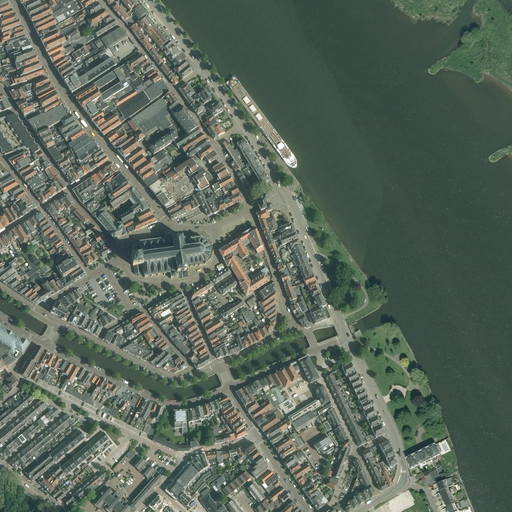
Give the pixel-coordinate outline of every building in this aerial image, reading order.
[(36,0),(23,6),(26,12),(44,3),(44,2),(45,2),(44,0),(36,0)] [(48,0),(44,0),(45,2),(44,2),(44,3),(26,12),(29,18),(48,9),(51,8),(48,2),(49,2),(48,0)] [(53,0),(52,0),(49,2),(48,2),(51,8),(48,9),(29,18),(32,24),(51,14),(61,8),(74,1),(73,0),(64,0),(57,4),(55,4),(53,0)] [(75,0),(74,1),(61,8),(64,14),(67,18),(86,7),(84,3),(88,0),(75,0)] [(138,5),(133,0),(132,0),(129,3),(127,1),(124,4),(125,6),(124,6),(126,9),(127,8),(130,12),(138,5)] [(8,4),(0,7),(0,13),(12,10),(8,4)] [(130,12),(126,15),(129,18),(131,16),(130,15),(131,14),(131,15),(134,13),(134,14),(133,15),(135,17),(136,16),(139,19),(139,20),(140,20),(146,15),(138,5),(130,12)] [(93,10),(91,7),(86,10),(90,16),(91,17),(91,16),(96,14),(93,10)] [(64,14),(61,8),(51,14),(32,24),(35,29),(53,20),(55,19),(62,15),(66,19),(67,18),(64,14)] [(0,28),(19,21),(16,16),(12,10),(0,13),(0,28)] [(92,18),(87,21),(90,27),(91,28),(94,32),(100,28),(107,24),(113,20),(109,15),(105,10),(100,13),(92,18)] [(126,15),(122,11),(118,15),(124,22),(128,19),(129,19),(129,18),(126,15)] [(86,18),(85,16),(83,12),(74,17),(79,24),(87,20),(87,21),(92,18),(91,16),(91,17),(90,16),(88,17),(88,16),(86,18)] [(53,20),(35,29),(37,34),(42,32),(45,30),(56,25),(58,24),(62,21),(66,19),(62,15),(55,19),(53,20)] [(138,22),(135,24),(134,25),(139,30),(139,31),(140,31),(136,26),(138,24),(141,27),(141,28),(140,27),(139,28),(141,30),(151,21),(149,19),(150,18),(150,16),(149,15),(147,15),(147,16),(146,15),(140,20),(138,22)] [(70,27),(41,41),(43,46),(62,37),(65,35),(75,29),(76,28),(75,27),(79,24),(74,17),(71,18),(75,24),(73,26),(70,27)] [(75,24),(71,18),(55,27),(38,36),(41,41),(70,27),(73,26),(75,24)] [(132,22),(129,19),(128,19),(124,22),(130,29),(134,25),(135,24),(134,25),(132,22)] [(79,24),(75,27),(76,28),(80,26),(81,27),(85,24),(88,29),(91,28),(90,27),(87,21),(87,20),(79,24)] [(113,20),(107,24),(110,29),(114,27),(118,25),(113,20)] [(0,33),(21,26),(19,21),(0,28),(0,33)] [(143,35),(140,31),(139,31),(143,36),(146,34),(147,35),(156,27),(156,26),(156,25),(156,24),(155,23),(154,23),(153,24),(151,21),(141,30),(142,31),(143,30),(146,33),(143,35)] [(107,24),(100,28),(104,33),(107,32),(107,31),(110,29),(107,24)] [(134,25),(130,29),(134,34),(139,30),(134,25)] [(0,33),(0,44),(10,41),(8,36),(23,31),(21,26),(0,33)] [(128,37),(119,27),(98,39),(102,46),(106,44),(109,48),(124,40),(128,37)] [(146,34),(143,36),(144,37),(144,38),(145,39),(149,36),(152,39),(160,32),(160,31),(159,29),(158,29),(156,27),(147,35),(146,34)] [(100,28),(94,32),(94,33),(97,37),(101,35),(104,33),(100,28)] [(75,30),(75,29),(65,35),(68,40),(78,34),(80,33),(77,29),(75,30)] [(139,30),(134,34),(140,41),(144,38),(144,37),(143,36),(139,31),(139,30)] [(25,35),(23,31),(8,36),(10,41),(25,35)] [(90,32),(81,38),(86,44),(94,39),(90,32)] [(154,42),(151,46),(152,48),(156,45),(156,44),(165,37),(160,32),(152,39),(154,42)] [(65,42),(46,52),(49,58),(71,46),(74,51),(79,48),(86,44),(81,38),(80,38),(78,34),(68,40),(65,42)] [(0,49),(2,49),(1,45),(7,43),(8,47),(28,40),(25,35),(10,41),(0,44),(0,49)] [(65,42),(62,37),(43,46),(46,52),(65,42)] [(170,44),(165,37),(156,44),(156,45),(156,44),(162,51),(161,51),(162,51),(170,44)] [(145,39),(144,38),(140,41),(144,47),(148,43),(145,39)] [(98,39),(94,42),(98,49),(102,46),(98,39)] [(2,49),(3,51),(1,51),(1,52),(2,55),(3,55),(7,54),(30,45),(28,40),(8,47),(2,49)] [(151,46),(148,43),(144,47),(148,52),(153,49),(152,48),(151,46)] [(170,44),(162,51),(166,57),(176,48),(174,46),(174,45),(173,43),(172,43),(171,43),(170,44)] [(98,49),(96,50),(109,70),(117,66),(113,62),(112,59),(114,58),(109,48),(106,44),(102,46),(98,49)] [(7,54),(3,55),(3,57),(7,56),(8,55),(9,55),(10,59),(33,51),(30,45),(7,54)] [(71,46),(49,58),(52,64),(63,58),(62,56),(65,54),(66,56),(70,54),(70,53),(74,51),(71,46)] [(86,47),(75,53),(78,59),(82,57),(82,58),(88,54),(89,54),(88,51),(86,47)] [(176,49),(176,48),(166,57),(168,59),(171,62),(181,54),(179,52),(179,51),(178,50),(177,49),(176,49)] [(153,49),(148,52),(154,59),(158,56),(157,55),(157,54),(153,49)] [(89,54),(88,54),(102,75),(109,70),(96,50),(94,51),(89,54)] [(33,51),(10,59),(1,62),(3,67),(14,64),(35,57),(33,51)] [(88,54),(82,58),(85,62),(83,63),(87,68),(94,80),(102,75),(88,54)] [(134,63),(132,65),(135,69),(139,67),(138,66),(146,60),(141,54),(134,59),(132,60),(134,63)] [(171,62),(166,66),(171,72),(174,69),(175,68),(184,61),(185,60),(183,58),(184,57),(182,54),(182,55),(181,55),(181,54),(171,62)] [(158,56),(154,59),(159,66),(162,63),(163,62),(161,60),(158,56)] [(1,68),(0,68),(0,74),(3,74),(9,73),(17,71),(24,68),(38,63),(35,57),(14,64),(3,67),(1,68)] [(70,61),(68,57),(54,65),(56,69),(70,61)] [(76,62),(73,63),(58,73),(61,77),(83,63),(85,62),(82,58),(82,57),(78,59),(75,61),(76,62)] [(71,60),(70,61),(56,69),(58,73),(73,63),(71,60)] [(149,64),(146,60),(138,66),(140,70),(142,72),(145,71),(143,68),(149,64)] [(166,66),(165,65),(164,65),(167,69),(170,72),(170,73),(171,72),(175,77),(178,74),(188,66),(184,61),(175,68),(174,69),(171,72),(166,66)] [(17,71),(9,73),(11,80),(13,79),(20,77),(24,76),(24,75),(30,73),(36,71),(41,69),(38,63),(24,68),(17,71)] [(87,68),(83,63),(61,77),(64,82),(72,77),(79,73),(87,68)] [(132,71),(128,63),(123,66),(128,75),(133,72),(132,71)] [(153,69),(149,64),(143,68),(145,71),(146,73),(148,72),(153,69)] [(164,64),(160,68),(167,76),(170,73),(170,72),(167,69),(164,65),(165,65),(165,64),(164,64)] [(128,75),(123,66),(118,70),(124,79),(121,81),(122,83),(125,81),(130,78),(128,75)] [(188,66),(178,74),(182,80),(192,71),(188,66)] [(94,80),(87,68),(79,73),(87,85),(90,83),(94,80)] [(124,79),(118,70),(113,73),(117,78),(119,83),(120,84),(122,83),(121,81),(124,79)] [(146,75),(148,79),(144,81),(142,78),(140,79),(144,84),(149,80),(157,75),(153,70),(149,73),(146,75)] [(36,71),(30,73),(33,79),(39,77),(36,71)] [(3,74),(0,74),(0,82),(7,81),(9,80),(11,80),(9,73),(3,74)] [(30,73),(24,75),(26,82),(27,82),(27,81),(33,79),(30,73)] [(79,73),(72,77),(79,89),(87,85),(79,73)] [(117,78),(113,73),(94,85),(79,94),(74,97),(82,109),(92,103),(94,102),(98,99),(102,96),(101,94),(107,90),(104,87),(117,78)] [(100,112),(98,113),(89,119),(104,136),(115,129),(121,124),(169,90),(161,80),(157,75),(149,80),(144,84),(140,79),(130,85),(133,90),(127,95),(117,101),(115,103),(118,108),(117,108),(123,117),(118,120),(115,115),(105,122),(102,118),(104,116),(101,112),(109,107),(108,107),(100,112)] [(130,78),(125,81),(128,86),(137,79),(135,75),(133,77),(130,78)] [(79,89),(72,77),(64,82),(72,94),(79,89)] [(179,83),(175,77),(170,80),(174,85),(175,85),(179,83)] [(119,83),(117,78),(104,87),(107,90),(108,92),(119,86),(119,83)] [(47,79),(33,84),(29,85),(32,91),(33,91),(50,83),(47,79)] [(125,81),(122,83),(120,84),(123,90),(126,88),(128,87),(128,86),(125,81)] [(53,89),(50,83),(33,91),(34,93),(36,96),(53,89)] [(108,92),(102,96),(98,99),(101,104),(103,103),(105,102),(114,96),(123,90),(120,84),(119,83),(119,86),(108,92)] [(191,89),(187,84),(179,90),(182,95),(185,93),(191,89)] [(130,85),(128,87),(126,88),(123,90),(127,95),(133,90),(130,85)] [(20,89),(16,90),(20,101),(25,99),(24,97),(20,89)] [(53,89),(36,96),(36,97),(39,102),(56,94),(53,89)] [(194,94),(191,89),(185,93),(182,95),(186,100),(189,98),(190,97),(194,94)] [(20,101),(16,90),(11,92),(10,94),(15,103),(20,101)] [(127,95),(123,90),(114,96),(117,101),(127,95)] [(204,90),(200,93),(197,95),(190,99),(191,99),(193,102),(197,107),(198,107),(198,106),(199,106),(200,105),(201,106),(202,106),(207,103),(211,101),(209,97),(207,94),(204,90)] [(165,96),(167,99),(166,100),(164,101),(166,104),(168,103),(167,102),(169,101),(172,106),(178,102),(171,92),(165,96)] [(25,101),(16,105),(18,107),(23,115),(33,111),(60,99),(56,94),(39,102),(36,103),(32,104),(27,106),(25,101)] [(132,119),(127,123),(132,129),(135,134),(140,130),(141,132),(141,133),(144,138),(146,141),(147,141),(147,142),(149,145),(149,146),(150,147),(154,144),(148,135),(158,128),(159,129),(159,128),(161,132),(163,131),(173,124),(168,118),(173,114),(172,113),(169,108),(166,104),(164,101),(162,98),(132,120),(132,119)] [(60,99),(33,111),(37,118),(63,104),(60,99)] [(103,103),(101,104),(97,107),(100,112),(108,107),(105,102),(103,103)] [(172,106),(169,108),(172,113),(173,114),(182,107),(181,105),(178,102),(172,106)] [(209,105),(203,109),(203,110),(203,112),(201,113),(197,115),(199,119),(205,115),(203,113),(207,110),(210,115),(208,116),(209,117),(211,116),(216,112),(222,109),(221,108),(221,107),(221,106),(220,106),(220,105),(218,102),(214,104),(213,103),(209,105)] [(92,103),(82,109),(89,119),(98,113),(92,103)] [(63,104),(37,118),(28,122),(36,134),(47,129),(71,116),(63,104)] [(197,107),(193,110),(197,115),(201,113),(203,112),(203,110),(203,109),(203,108),(203,107),(202,107),(202,106),(201,106),(200,105),(199,106),(198,106),(198,107),(197,107)] [(150,147),(149,148),(152,152),(153,155),(174,141),(175,143),(182,139),(185,136),(197,128),(182,107),(173,114),(186,133),(180,137),(175,130),(173,131),(154,144),(150,147)] [(209,117),(206,119),(208,122),(209,124),(215,119),(214,118),(215,118),(214,116),(217,114),(221,112),(220,110),(222,109),(216,112),(211,116),(209,117)] [(33,111),(23,115),(28,122),(37,118),(33,111)] [(0,149),(4,156),(22,149),(24,152),(24,153),(29,151),(32,155),(40,151),(15,114),(0,119),(0,149)] [(74,121),(71,116),(47,129),(50,134),(74,121)] [(215,119),(209,124),(211,127),(212,126),(213,128),(218,125),(215,119)] [(74,121),(50,134),(53,138),(54,138),(54,139),(78,126),(74,121)] [(132,129),(127,123),(106,138),(110,144),(128,132),(132,129)] [(218,125),(213,128),(219,136),(221,135),(222,135),(224,133),(218,125)] [(78,126),(54,139),(55,140),(54,141),(56,145),(81,130),(78,126)] [(212,126),(211,127),(207,130),(214,140),(219,136),(213,128),(212,126)] [(197,128),(185,136),(189,142),(201,134),(197,128)] [(50,134),(47,129),(36,134),(40,140),(47,150),(56,145),(54,141),(55,140),(54,139),(54,138),(53,138),(50,134)] [(135,134),(132,129),(128,132),(110,144),(114,148),(135,134)] [(81,130),(56,145),(47,150),(47,151),(55,146),(57,151),(85,134),(81,130)] [(140,130),(135,134),(114,148),(118,153),(137,140),(135,137),(141,133),(141,132),(140,130)] [(144,138),(141,133),(135,137),(137,140),(118,153),(123,159),(140,147),(137,142),(138,142),(144,138)] [(85,134),(57,151),(60,156),(64,153),(62,149),(67,146),(69,150),(89,139),(85,134)] [(201,134),(189,142),(181,148),(184,153),(205,140),(201,134)] [(182,139),(175,143),(174,143),(178,149),(181,148),(189,142),(185,136),(182,139)] [(89,139),(69,150),(64,153),(60,156),(62,159),(63,160),(74,153),(92,143),(89,139)] [(244,140),(243,141),(242,139),(241,139),(237,141),(237,142),(238,144),(237,145),(239,148),(247,144),(244,140)] [(209,145),(205,140),(184,153),(185,154),(188,159),(209,145)] [(226,140),(221,143),(225,148),(230,145),(226,140)] [(92,143),(74,153),(78,159),(96,147),(92,143)] [(231,147),(230,145),(225,148),(225,149),(233,161),(238,157),(242,154),(243,155),(250,150),(249,149),(249,148),(247,144),(239,148),(234,151),(231,147)] [(55,146),(47,151),(56,163),(62,159),(60,156),(57,151),(55,146)] [(96,147),(78,159),(75,160),(78,164),(81,162),(90,156),(99,150),(96,147)] [(214,152),(210,147),(197,155),(201,160),(204,158),(205,158),(213,152),(214,152)] [(141,148),(124,160),(129,165),(142,156),(145,154),(141,148)] [(90,156),(81,162),(84,165),(87,164),(92,160),(102,153),(99,150),(90,156)] [(250,150),(243,155),(247,161),(254,157),(250,150)] [(29,151),(24,153),(9,160),(8,160),(13,166),(30,158),(29,157),(32,155),(29,151)] [(40,151),(32,155),(29,157),(30,158),(13,166),(17,172),(24,168),(34,162),(44,157),(40,151)] [(218,158),(214,152),(213,152),(205,158),(208,162),(210,161),(211,163),(218,158)] [(63,160),(57,165),(60,169),(63,174),(70,169),(72,168),(72,169),(76,167),(75,166),(78,164),(75,160),(78,159),(74,153),(63,160)] [(105,156),(102,153),(92,160),(94,163),(105,156)] [(105,156),(94,163),(97,167),(97,168),(105,162),(108,160),(105,156)] [(142,156),(129,165),(134,171),(151,160),(150,159),(146,162),(143,157),(142,157),(142,156)] [(48,162),(44,157),(34,162),(34,163),(36,165),(37,168),(38,167),(48,162)] [(196,158),(194,157),(176,169),(187,181),(198,193),(215,183),(208,173),(205,175),(201,169),(201,170),(200,168),(198,165),(196,167),(194,164),(196,158)] [(242,164),(238,157),(233,161),(234,162),(236,166),(237,167),(242,164)] [(242,164),(237,167),(239,169),(239,168),(240,168),(240,169),(246,166),(247,168),(257,162),(254,157),(247,161),(242,164)] [(166,158),(155,165),(138,177),(142,181),(161,169),(162,169),(168,165),(170,164),(169,163),(168,161),(166,158)] [(92,160),(87,164),(88,165),(92,171),(97,167),(94,163),(92,160)] [(151,160),(134,171),(138,177),(155,165),(151,160)] [(0,180),(10,175),(9,175),(0,164),(0,162),(0,180)] [(34,163),(34,162),(24,168),(17,172),(21,177),(34,170),(37,168),(36,165),(31,168),(29,166),(34,163)] [(51,167),(48,162),(38,167),(41,172),(43,170),(44,171),(51,167)] [(81,162),(78,164),(75,166),(76,167),(77,169),(78,169),(76,166),(78,164),(81,167),(78,168),(83,176),(88,173),(84,168),(85,167),(84,165),(81,162)] [(257,162),(247,168),(242,171),(246,177),(250,175),(248,172),(252,170),(253,173),(261,168),(257,162)] [(87,164),(84,165),(85,167),(84,168),(88,173),(92,171),(88,165),(87,164)] [(112,164),(106,168),(105,168),(107,172),(114,167),(112,164)] [(220,164),(212,169),(215,173),(217,172),(219,175),(217,176),(219,181),(229,176),(221,164),(220,164)] [(169,165),(168,165),(162,169),(166,174),(172,170),(171,168),(169,166),(169,165)] [(297,165),(290,170),(307,191),(314,186),(297,165)] [(51,167),(44,171),(47,176),(54,172),(51,167)] [(77,169),(76,167),(72,169),(79,179),(83,176),(78,168),(78,169),(77,169)] [(105,168),(104,169),(107,175),(103,177),(106,181),(118,171),(114,167),(107,172),(105,168)] [(72,168),(70,169),(71,170),(69,172),(70,174),(75,182),(79,179),(72,169),(72,168)] [(250,175),(246,177),(250,184),(265,174),(264,173),(261,168),(253,173),(256,176),(252,178),(250,175)] [(166,174),(162,169),(161,169),(142,181),(147,187),(157,180),(166,174)] [(176,169),(157,181),(148,188),(158,199),(157,199),(162,206),(163,206),(165,209),(166,209),(166,210),(176,204),(180,201),(181,202),(198,193),(187,181),(176,169)] [(37,176),(34,170),(21,177),(25,182),(37,176)] [(70,174),(69,172),(68,171),(63,174),(70,184),(71,184),(75,182),(70,174)] [(101,184),(97,188),(93,191),(92,190),(89,192),(90,194),(90,195),(93,194),(97,192),(99,191),(105,188),(105,187),(106,186),(106,185),(121,174),(118,171),(106,181),(101,184)] [(37,176),(25,182),(33,192),(45,185),(43,182),(48,179),(43,172),(37,176)] [(57,176),(54,172),(47,176),(50,180),(57,176)] [(103,177),(100,172),(95,175),(101,184),(106,181),(103,177)] [(241,172),(240,172),(237,174),(240,180),(245,178),(241,172)] [(128,182),(121,174),(106,185),(106,186),(105,187),(105,188),(99,191),(97,192),(93,194),(95,197),(99,202),(104,198),(105,198),(109,195),(128,182)] [(269,181),(265,174),(250,184),(253,188),(252,189),(251,190),(253,193),(259,189),(256,185),(259,182),(261,186),(269,181)] [(0,188),(14,181),(10,175),(0,180),(0,188)] [(101,184),(95,175),(90,179),(97,188),(101,184)] [(58,176),(54,179),(56,182),(62,190),(66,188),(63,184),(61,182),(58,176)] [(234,184),(230,177),(213,186),(216,190),(217,193),(234,184)] [(245,178),(240,180),(241,182),(242,182),(243,184),(242,185),(244,187),(249,184),(245,178)] [(54,179),(49,182),(51,185),(57,193),(62,190),(56,182),(54,179)] [(90,179),(72,191),(79,201),(82,205),(89,200),(94,198),(95,197),(93,194),(90,195),(90,194),(89,192),(92,190),(93,191),(97,188),(90,179)] [(0,196),(19,186),(14,181),(0,188),(0,196)] [(45,185),(33,192),(36,195),(46,189),(51,185),(49,182),(45,185)] [(105,198),(104,198),(108,203),(109,203),(118,197),(131,187),(128,182),(109,195),(105,198)] [(234,184),(217,193),(215,194),(216,196),(215,196),(216,198),(218,197),(220,196),(224,194),(230,191),(236,188),(234,184)] [(51,185),(46,189),(47,191),(52,197),(57,193),(51,185)] [(0,206),(0,207),(4,205),(3,203),(7,201),(8,200),(23,191),(19,186),(0,196),(0,206)] [(129,200),(134,207),(129,211),(119,217),(121,220),(118,222),(107,210),(94,217),(94,218),(95,218),(97,220),(96,220),(97,221),(99,223),(100,224),(102,226),(102,227),(105,229),(104,229),(105,230),(107,232),(108,233),(110,235),(114,240),(122,237),(126,235),(120,225),(131,220),(136,217),(139,215),(148,209),(144,204),(140,198),(131,187),(118,197),(109,203),(111,206),(112,207),(113,210),(129,200)] [(239,194),(236,188),(230,191),(233,197),(235,196),(239,194)] [(46,189),(36,195),(42,204),(47,200),(43,194),(47,191),(46,189)] [(8,200),(7,201),(8,203),(11,201),(12,202),(14,201),(15,203),(18,201),(21,200),(27,196),(23,191),(8,200)] [(52,197),(47,191),(43,194),(47,200),(52,197)] [(230,191),(224,194),(225,195),(222,197),(223,199),(221,200),(222,202),(230,198),(233,205),(234,205),(231,198),(233,197),(230,191)] [(202,192),(194,196),(199,206),(201,205),(203,203),(201,198),(204,197),(202,192)] [(73,204),(67,194),(61,198),(68,208),(65,211),(65,212),(66,214),(68,212),(71,210),(69,208),(73,204)] [(235,196),(233,197),(231,198),(234,205),(239,203),(243,200),(239,194),(235,196)] [(254,195),(248,197),(253,207),(257,205),(258,205),(257,202),(258,202),(254,195)] [(257,202),(258,205),(257,205),(258,207),(259,209),(260,212),(261,212),(262,213),(266,211),(267,212),(268,212),(269,212),(270,211),(271,211),(272,210),(272,209),(272,208),(272,207),(271,206),(270,205),(269,205),(268,205),(267,204),(266,202),(267,201),(268,200),(268,199),(268,198),(267,197),(267,196),(266,196),(265,195),(264,195),(263,196),(262,196),(262,197),(261,197),(261,198),(261,199),(261,200),(258,202),(257,202)] [(27,196),(21,200),(23,203),(26,207),(29,205),(32,202),(27,196)] [(99,202),(95,197),(94,198),(89,200),(82,205),(87,210),(97,203),(99,202)] [(206,201),(204,197),(201,198),(203,203),(201,205),(204,209),(203,210),(205,212),(205,213),(207,216),(209,217),(213,215),(208,205),(210,205),(207,200),(206,201)] [(219,200),(218,197),(216,198),(218,202),(217,202),(222,211),(226,209),(222,202),(221,200),(219,200)] [(68,208),(61,198),(57,201),(61,207),(64,212),(65,212),(65,211),(68,208)] [(97,203),(87,210),(90,214),(101,207),(105,204),(105,205),(108,203),(104,198),(99,202),(97,203)] [(192,201),(190,198),(185,201),(187,204),(191,211),(195,209),(192,201)] [(211,198),(207,200),(210,205),(208,205),(213,215),(217,213),(214,204),(211,198)] [(226,209),(233,205),(230,198),(222,202),(226,209)] [(21,200),(18,201),(23,209),(25,208),(29,213),(36,208),(32,202),(29,205),(26,207),(23,203),(21,200)] [(15,203),(14,203),(23,216),(29,213),(25,208),(23,209),(18,201),(15,203)] [(61,207),(57,201),(51,205),(55,209),(56,208),(57,210),(57,211),(58,212),(60,215),(63,213),(64,214),(65,215),(66,214),(65,212),(64,212),(61,207)] [(217,202),(214,204),(217,213),(222,211),(217,202)] [(14,203),(10,206),(19,219),(23,216),(14,203)] [(101,207),(90,214),(94,217),(107,210),(108,209),(112,207),(111,206),(108,208),(106,205),(109,203),(108,203),(105,205),(105,204),(101,207)] [(79,210),(73,204),(69,208),(71,210),(73,213),(79,210)] [(181,208),(178,204),(167,211),(169,215),(181,208)] [(191,211),(187,204),(182,207),(182,208),(185,214),(191,211)] [(4,205),(0,207),(2,210),(3,212),(3,213),(10,224),(14,222),(6,208),(4,205)] [(51,205),(47,208),(46,210),(51,216),(52,216),(58,212),(57,211),(57,210),(56,208),(55,209),(51,205)] [(7,207),(6,208),(14,222),(19,219),(10,206),(7,207)] [(182,208),(181,208),(169,215),(173,220),(185,214),(182,208)] [(148,209),(139,215),(136,217),(140,223),(143,221),(153,216),(148,209)] [(261,212),(260,212),(256,214),(259,222),(264,220),(265,220),(270,218),(267,212),(266,211),(262,213),(261,212)] [(0,214),(1,216),(0,216),(0,220),(4,228),(10,224),(3,213),(3,212),(1,213),(2,213),(0,214)] [(44,217),(40,212),(33,217),(36,222),(44,217)] [(61,216),(54,220),(57,224),(67,217),(67,216),(66,214),(65,215),(62,217),(61,216)] [(153,216),(143,221),(146,227),(157,222),(153,216)] [(33,217),(28,220),(36,231),(40,228),(36,222),(33,217)] [(40,228),(36,231),(38,234),(50,226),(48,223),(45,219),(44,217),(36,222),(40,228)] [(69,220),(67,217),(57,224),(60,227),(67,223),(66,222),(69,220)] [(93,225),(86,217),(81,221),(83,223),(83,224),(85,223),(89,227),(93,225)] [(265,220),(264,220),(267,227),(275,224),(273,218),(269,220),(266,221),(265,220)] [(36,231),(28,220),(24,223),(34,238),(38,236),(37,235),(38,234),(36,231)] [(67,223),(60,227),(63,231),(70,227),(73,225),(69,220),(66,222),(67,223)] [(134,225),(131,220),(120,225),(126,235),(128,234),(126,229),(132,226),(134,225)] [(267,227),(264,220),(259,222),(262,230),(268,228),(267,227)] [(134,225),(132,226),(134,231),(146,227),(143,221),(140,223),(134,225)] [(34,238),(24,223),(19,226),(33,246),(36,243),(34,238)] [(275,224),(267,227),(268,228),(270,233),(269,233),(269,235),(270,236),(276,234),(279,233),(278,231),(279,230),(278,229),(275,224)] [(276,234),(270,236),(271,240),(272,242),(278,240),(295,233),(292,225),(291,225),(291,224),(290,224),(278,229),(279,230),(278,231),(279,233),(280,236),(278,236),(278,235),(277,236),(276,234)] [(19,226),(14,230),(28,249),(33,246),(19,226)] [(50,226),(38,234),(37,235),(38,236),(40,240),(42,239),(45,237),(53,231),(50,226)] [(97,230),(94,226),(85,232),(87,236),(90,234),(92,233),(97,230)] [(73,231),(70,227),(63,231),(66,236),(73,231)] [(224,248),(219,251),(224,261),(227,267),(229,266),(239,282),(237,283),(246,296),(270,281),(268,277),(266,273),(269,272),(266,268),(250,277),(253,281),(250,282),(234,256),(238,254),(241,260),(249,256),(244,247),(250,243),(255,251),(256,251),(258,254),(264,250),(258,233),(256,231),(256,230),(254,228),(250,231),(250,230),(242,235),(237,238),(238,240),(233,243),(224,248)] [(73,231),(66,236),(70,240),(78,235),(79,234),(75,229),(73,231)] [(28,249),(14,230),(10,233),(23,252),(25,251),(28,249)] [(101,234),(97,230),(92,233),(94,238),(95,238),(98,236),(101,234)] [(53,231),(45,237),(48,242),(57,236),(53,231)] [(171,232),(171,233),(165,233),(164,233),(164,234),(165,239),(160,240),(159,239),(159,240),(153,241),(153,240),(152,240),(152,241),(147,241),(146,240),(146,242),(140,242),(140,241),(139,241),(139,242),(139,243),(134,244),(131,248),(132,255),(141,254),(142,265),(134,266),(135,274),(138,277),(143,276),(143,277),(144,277),(144,278),(145,278),(145,277),(150,276),(151,277),(152,277),(151,276),(157,275),(157,276),(158,276),(158,275),(164,274),(164,275),(165,275),(164,274),(170,273),(171,278),(170,279),(171,279),(171,278),(178,278),(179,278),(178,277),(177,272),(186,271),(187,272),(187,271),(186,270),(186,268),(186,267),(190,267),(190,268),(191,267),(194,266),(194,267),(195,267),(195,266),(198,266),(199,266),(204,265),(206,265),(206,264),(209,261),(210,261),(210,260),(211,260),(210,259),(212,254),(213,254),(213,253),(212,252),(211,247),(212,246),(211,246),(210,246),(207,241),(208,240),(207,240),(206,240),(201,238),(201,237),(200,237),(199,238),(195,238),(194,238),(194,239),(191,239),(191,238),(190,238),(190,239),(186,240),(186,239),(186,240),(184,240),(184,238),(182,239),(182,238),(182,237),(181,236),(181,237),(172,238),(171,233),(172,232),(171,232)] [(10,233),(5,236),(11,245),(18,255),(23,252),(10,233)] [(298,239),(295,233),(278,240),(279,242),(280,243),(280,242),(282,245),(280,245),(280,246),(287,244),(298,239)] [(98,236),(95,238),(96,241),(94,242),(91,243),(92,246),(94,245),(102,241),(105,239),(101,234),(98,236)] [(78,235),(70,240),(72,244),(77,241),(76,241),(80,238),(79,239),(77,237),(79,236),(78,235)] [(11,245),(5,236),(0,239),(6,247),(6,248),(9,247),(11,251),(9,252),(11,254),(13,253),(13,254),(14,254),(16,256),(18,255),(11,245)] [(48,242),(47,243),(46,244),(44,245),(45,247),(50,244),(51,247),(53,245),(60,240),(57,236),(48,242)] [(77,241),(72,244),(76,249),(86,243),(88,241),(87,239),(84,240),(85,241),(83,242),(81,239),(80,238),(76,241),(77,241)] [(300,245),(298,239),(287,244),(288,247),(287,248),(288,250),(291,249),(300,245)] [(53,245),(55,248),(49,251),(50,253),(53,251),(63,245),(60,240),(53,245)] [(89,248),(86,243),(76,249),(79,254),(89,248)] [(63,245),(53,251),(55,253),(57,251),(58,252),(56,253),(57,254),(58,253),(66,248),(63,245)] [(300,245),(291,249),(293,255),(303,251),(300,245)] [(111,246),(103,250),(106,255),(113,251),(113,250),(113,249),(111,246)] [(90,247),(89,248),(79,254),(83,260),(90,256),(94,254),(93,252),(94,251),(92,247),(91,248),(90,247)] [(66,248),(58,253),(60,256),(61,256),(63,258),(65,256),(67,260),(72,256),(71,256),(66,248)] [(37,269),(26,251),(22,254),(33,270),(26,274),(26,275),(25,275),(24,276),(25,276),(27,275),(29,278),(29,277),(34,275),(39,271),(38,268),(37,269)] [(305,257),(303,251),(293,255),(296,261),(305,257)] [(141,254),(132,255),(131,256),(131,259),(132,263),(132,266),(134,266),(142,265),(141,254)] [(305,257),(296,261),(298,267),(308,263),(305,257)] [(73,258),(61,265),(56,268),(62,278),(63,278),(80,267),(79,267),(73,258)] [(7,269),(5,270),(0,274),(0,280),(6,286),(19,276),(21,279),(24,276),(25,275),(17,265),(15,261),(9,264),(11,266),(7,269)] [(291,270),(289,271),(290,273),(299,269),(301,273),(310,269),(308,263),(298,267),(295,268),(292,270),(291,270)] [(80,267),(63,278),(64,279),(65,278),(68,279),(72,276),(72,277),(74,276),(74,277),(83,272),(80,267)] [(231,274),(230,273),(228,269),(222,272),(226,277),(231,274)] [(310,269),(301,273),(304,279),(313,275),(310,269)] [(65,278),(64,279),(66,282),(71,279),(74,283),(86,276),(83,272),(74,277),(74,276),(72,277),(72,276),(68,279),(65,278)] [(222,272),(217,276),(220,281),(226,277),(222,272)] [(55,273),(53,274),(55,277),(54,277),(57,282),(55,284),(60,291),(64,288),(59,280),(56,276),(55,273)] [(289,281),(287,276),(286,276),(286,275),(280,277),(283,283),(288,281),(289,281)] [(303,283),(291,288),(292,290),(292,291),(293,292),(297,290),(297,289),(307,285),(315,282),(313,275),(304,279),(303,279),(305,284),(304,284),(303,283)] [(21,279),(19,276),(6,286),(12,289),(21,283),(20,283),(18,281),(21,279)] [(220,281),(217,276),(212,279),(215,284),(220,281)] [(237,285),(234,281),(233,280),(231,277),(228,279),(230,282),(229,282),(233,288),(237,285)] [(62,278),(61,278),(59,280),(64,288),(73,284),(74,283),(71,279),(66,282),(64,279),(63,278),(62,278)] [(21,283),(12,289),(16,292),(25,286),(27,285),(27,284),(28,283),(27,281),(22,285),(21,283)] [(51,282),(48,284),(55,294),(60,291),(55,284),(53,281),(51,282)] [(55,294),(48,284),(46,282),(45,283),(41,286),(46,291),(51,297),(55,294)] [(233,288),(229,282),(224,286),(228,292),(233,288)] [(263,300),(276,292),(275,283),(273,282),(270,284),(270,286),(266,288),(265,288),(264,289),(264,290),(258,293),(263,300)] [(308,289),(307,289),(304,290),(306,293),(307,293),(318,288),(315,282),(307,285),(308,289)] [(27,288),(25,286),(16,292),(21,295),(32,287),(31,285),(27,288)] [(31,285),(32,287),(21,295),(26,299),(39,288),(37,286),(34,288),(31,285)] [(201,286),(195,290),(199,296),(205,292),(201,286)] [(228,292),(224,286),(218,290),(222,296),(228,292)] [(40,290),(39,288),(26,299),(30,302),(40,293),(40,292),(41,291),(40,290)] [(318,288),(307,293),(308,295),(310,294),(312,298),(313,297),(321,294),(318,288)] [(79,293),(77,290),(72,293),(77,302),(78,304),(80,302),(78,299),(81,298),(82,300),(83,298),(82,297),(81,297),(79,293)] [(199,296),(195,290),(194,291),(190,297),(190,299),(199,296)] [(41,291),(40,292),(42,294),(38,297),(42,302),(51,297),(46,291),(44,293),(43,291),(42,292),(41,291)] [(42,294),(40,292),(40,293),(30,302),(35,305),(37,305),(42,302),(38,297),(42,294)] [(263,300),(259,303),(258,304),(261,308),(275,298),(276,298),(276,292),(263,300)] [(72,293),(67,296),(72,305),(74,308),(76,307),(74,303),(77,302),(78,304),(77,302),(72,293)] [(168,306),(183,297),(181,293),(161,303),(164,308),(168,306)] [(72,305),(67,296),(61,299),(63,303),(67,309),(70,311),(71,308),(68,307),(72,305)] [(199,296),(190,299),(191,300),(193,305),(200,302),(198,299),(200,298),(199,296)] [(257,301),(254,296),(246,302),(251,309),(255,306),(254,304),(257,301)] [(298,298),(300,303),(298,304),(300,308),(303,313),(307,311),(303,302),(301,296),(300,297),(298,298)] [(183,297),(168,306),(170,309),(184,301),(183,297)] [(275,298),(261,308),(259,309),(262,313),(275,304),(275,298)] [(53,309),(52,309),(50,313),(54,315),(55,315),(61,318),(61,319),(62,319),(65,321),(66,321),(69,314),(61,309),(62,308),(59,307),(60,306),(62,307),(64,310),(66,311),(67,309),(70,311),(67,309),(63,303),(61,299),(56,302),(53,309)] [(315,305),(308,308),(311,312),(310,312),(310,313),(322,308),(325,306),(322,299),(315,302),(314,302),(315,305)] [(202,300),(200,302),(193,305),(195,310),(205,305),(202,300)] [(241,300),(236,303),(239,309),(244,305),(241,300)] [(162,319),(157,322),(158,323),(171,315),(174,313),(186,305),(184,301),(170,309),(164,312),(162,313),(160,315),(162,319)] [(236,303),(230,307),(234,312),(239,309),(236,303)] [(71,318),(68,322),(74,325),(76,326),(83,313),(86,308),(78,304),(75,309),(74,312),(73,314),(71,318)] [(275,304),(262,313),(261,314),(264,318),(265,317),(266,316),(276,310),(275,304)] [(298,304),(291,306),(290,308),(293,312),(300,308),(298,304)] [(186,305),(174,313),(176,317),(188,309),(186,305)] [(205,305),(195,310),(196,313),(197,315),(208,309),(207,306),(205,305)] [(157,312),(154,307),(151,309),(148,310),(151,315),(157,312)] [(230,307),(225,310),(228,315),(234,312),(230,307)] [(300,308),(293,312),(295,317),(303,313),(300,308)] [(310,313),(310,312),(309,313),(308,315),(309,318),(311,323),(313,322),(314,325),(327,319),(322,308),(310,313)] [(188,309),(176,317),(174,318),(176,321),(189,313),(188,309)] [(208,309),(197,315),(199,319),(210,315),(209,313),(210,312),(208,309)] [(160,310),(157,312),(151,315),(153,318),(160,315),(162,313),(160,310)] [(228,315),(225,310),(220,313),(223,319),(228,315)] [(250,314),(249,312),(248,310),(242,314),(247,323),(253,319),(250,314)] [(266,316),(265,317),(267,319),(268,318),(269,320),(269,319),(276,315),(276,310),(266,316)] [(251,311),(249,312),(250,314),(253,319),(255,323),(258,322),(252,311),(251,311)] [(88,316),(83,313),(76,326),(84,330),(89,319),(90,318),(88,317),(88,316)] [(135,316),(135,317),(129,320),(132,325),(139,321),(139,322),(135,324),(136,325),(133,327),(134,328),(135,330),(136,329),(137,328),(143,325),(148,321),(149,321),(146,318),(141,321),(140,320),(145,317),(143,315),(142,313),(135,316)] [(189,313),(176,321),(176,322),(179,325),(191,317),(189,313)] [(117,320),(108,314),(105,316),(109,324),(117,320)] [(171,315),(158,323),(160,327),(170,321),(173,319),(171,315)] [(210,315),(199,319),(202,325),(210,320),(212,318),(210,315)] [(100,317),(100,318),(101,321),(102,322),(105,327),(109,324),(105,316),(102,317),(101,318),(100,317)] [(179,325),(175,328),(174,329),(175,330),(177,329),(180,332),(182,331),(185,329),(194,323),(191,317),(179,325)] [(211,323),(210,320),(202,325),(204,330),(218,321),(222,319),(221,317),(211,323)] [(298,321),(302,325),(307,322),(305,317),(298,321)] [(89,319),(84,330),(92,334),(96,325),(97,323),(96,323),(96,322),(94,320),(93,321),(89,319)] [(129,320),(125,322),(131,333),(132,332),(132,331),(131,329),(134,328),(133,327),(133,326),(132,325),(129,320)] [(137,328),(136,329),(137,330),(139,334),(152,325),(148,321),(143,325),(137,328)] [(172,324),(170,321),(160,327),(163,330),(172,324)] [(218,321),(204,330),(207,335),(222,326),(218,321)] [(125,322),(120,325),(122,327),(123,329),(125,333),(128,331),(129,334),(131,333),(125,322)] [(177,334),(179,337),(180,339),(181,340),(183,337),(197,329),(194,323),(185,329),(188,332),(186,333),(186,334),(185,335),(182,331),(180,332),(178,334),(177,334)] [(172,324),(163,330),(166,334),(174,329),(175,328),(172,324)] [(0,374),(6,371),(10,376),(12,374),(7,368),(17,360),(21,354),(22,354),(24,350),(24,351),(29,344),(22,339),(21,341),(13,335),(8,332),(0,327),(0,325),(0,374)] [(96,325),(92,334),(91,334),(97,337),(102,328),(96,325)] [(223,327),(222,326),(207,335),(209,341),(225,332),(226,331),(223,327)] [(257,327),(256,326),(251,329),(252,331),(253,333),(257,342),(263,339),(258,330),(257,328),(257,327)] [(166,334),(170,339),(172,337),(173,336),(175,335),(177,334),(175,331),(175,330),(174,329),(166,334)] [(181,340),(180,339),(178,341),(181,339),(182,341),(185,340),(184,338),(186,337),(188,340),(199,333),(197,329),(183,337),(181,340)] [(252,331),(250,332),(248,329),(245,331),(246,333),(253,344),(257,342),(253,333),(252,331)] [(113,334),(108,331),(106,332),(102,340),(105,341),(105,342),(107,343),(107,342),(111,344),(115,335),(113,334)] [(237,334),(235,331),(232,333),(233,335),(236,341),(240,351),(244,349),(240,340),(239,338),(237,334)] [(131,333),(129,334),(126,335),(126,333),(125,333),(125,336),(125,337),(128,341),(135,337),(132,332),(131,333)] [(148,332),(143,335),(146,339),(148,344),(151,342),(154,340),(153,340),(153,339),(151,337),(150,334),(148,332)] [(227,336),(225,332),(209,341),(211,345),(227,336)] [(115,335),(111,344),(115,347),(115,346),(118,348),(127,342),(126,340),(122,338),(123,336),(116,333),(115,335)] [(199,333),(188,340),(193,348),(202,342),(199,333)] [(246,336),(244,337),(249,346),(253,344),(246,333),(245,333),(246,336)] [(227,336),(211,345),(213,349),(227,341),(231,339),(230,337),(231,337),(230,334),(227,336)] [(161,337),(160,338),(155,342),(153,343),(156,346),(164,340),(161,337)] [(249,346),(244,337),(240,340),(244,349),(249,346)] [(164,340),(156,346),(161,352),(162,352),(164,350),(169,346),(164,340)] [(227,341),(213,349),(214,352),(220,349),(225,347),(229,345),(227,341)] [(189,351),(185,355),(188,359),(193,356),(204,347),(202,342),(193,348),(194,349),(189,351)] [(132,343),(121,350),(122,350),(122,351),(123,351),(128,353),(132,355),(138,346),(136,345),(132,343)] [(38,346),(33,354),(38,357),(35,363),(37,364),(44,350),(38,346)] [(138,346),(132,355),(136,357),(136,358),(136,357),(140,359),(140,360),(141,360),(152,352),(151,352),(138,346)] [(158,355),(156,356),(147,362),(160,368),(166,363),(170,358),(167,355),(173,351),(169,346),(164,350),(167,353),(165,355),(162,352),(161,352),(158,355)] [(185,347),(181,352),(184,355),(185,355),(189,351),(185,347)] [(207,352),(204,347),(193,356),(195,359),(207,352)] [(225,347),(220,349),(224,357),(229,356),(226,349),(225,347)] [(220,349),(214,352),(217,359),(224,357),(220,349)] [(37,364),(36,365),(42,369),(44,365),(51,354),(44,350),(37,364)] [(178,357),(173,351),(167,355),(170,358),(173,362),(178,357)] [(152,352),(141,360),(147,362),(156,356),(152,352)] [(209,356),(207,352),(195,359),(198,363),(201,361),(209,356)] [(38,357),(33,354),(30,360),(35,363),(38,357)] [(40,373),(39,375),(37,378),(43,381),(57,357),(51,354),(44,365),(42,369),(46,371),(46,372),(44,375),(40,373)] [(209,356),(201,361),(204,367),(209,363),(211,362),(209,356)] [(298,361),(291,365),(295,372),(296,374),(299,372),(302,370),(303,371),(302,372),(302,373),(303,372),(309,384),(315,381),(318,380),(319,379),(312,366),(308,357),(308,356),(307,357),(299,361),(298,361)] [(62,360),(57,357),(43,381),(55,387),(57,384),(51,381),(52,379),(58,369),(62,360)] [(170,358),(166,363),(167,364),(169,361),(171,364),(172,364),(174,367),(175,368),(177,366),(183,362),(178,357),(173,362),(170,358)] [(68,363),(62,360),(58,369),(64,372),(68,363)] [(201,361),(198,363),(194,365),(197,370),(202,368),(203,367),(204,367),(201,361)] [(183,362),(177,366),(181,370),(187,367),(183,362)] [(58,383),(56,388),(61,390),(74,366),(68,363),(64,372),(63,374),(66,376),(63,381),(65,382),(63,385),(58,383)] [(351,364),(341,368),(343,371),(343,372),(346,377),(355,373),(351,364)] [(285,388),(299,380),(296,374),(295,372),(291,365),(276,372),(270,375),(278,389),(284,386),(285,388)] [(74,366),(61,390),(67,393),(67,392),(64,390),(67,384),(70,386),(80,369),(74,366)] [(70,386),(67,392),(67,393),(70,395),(72,390),(72,389),(74,386),(76,382),(79,384),(79,383),(86,371),(80,369),(70,386)] [(79,383),(79,384),(79,383),(88,389),(91,385),(89,384),(89,383),(88,382),(89,382),(89,381),(93,375),(86,371),(79,383)] [(333,376),(331,373),(324,376),(327,382),(334,379),(336,378),(335,375),(333,376)] [(355,373),(346,377),(344,378),(347,384),(349,383),(350,382),(358,379),(355,373)] [(10,376),(8,378),(6,380),(10,384),(7,386),(6,384),(2,388),(5,391),(9,387),(12,390),(18,384),(18,381),(12,374),(10,376)] [(98,377),(93,375),(89,381),(89,382),(94,385),(98,377)] [(278,389),(270,375),(264,378),(264,379),(277,400),(279,404),(285,400),(280,391),(279,391),(277,389),(278,389)] [(103,380),(98,377),(94,385),(97,387),(103,380)] [(277,400),(264,379),(258,381),(262,389),(269,400),(271,404),(273,408),(279,404),(277,400)] [(335,382),(334,379),(327,382),(330,387),(336,384),(339,383),(337,381),(335,382)] [(350,382),(349,383),(351,386),(349,387),(349,388),(348,388),(349,390),(353,388),(361,384),(358,379),(350,382)] [(89,399),(86,403),(92,406),(96,401),(93,399),(97,393),(99,395),(101,392),(108,382),(103,380),(97,387),(92,395),(89,399)] [(258,381),(252,384),(257,392),(259,391),(262,389),(258,381)] [(101,392),(99,395),(104,397),(104,396),(108,390),(110,391),(113,385),(108,382),(101,392)] [(257,392),(252,384),(246,387),(249,391),(250,394),(252,397),(256,394),(257,396),(257,395),(260,394),(259,391),(257,392)] [(338,388),(336,384),(330,387),(332,393),(339,390),(341,388),(340,387),(338,388)] [(361,384),(353,388),(354,391),(350,393),(352,396),(352,395),(353,396),(364,390),(361,384)] [(104,396),(104,397),(104,396),(107,398),(109,394),(110,395),(109,397),(112,398),(113,397),(121,388),(113,385),(110,391),(108,390),(104,396)] [(322,386),(314,390),(319,400),(322,406),(330,401),(322,386)] [(113,397),(112,398),(112,399),(115,401),(112,405),(114,406),(126,391),(121,388),(113,397)] [(243,390),(242,389),(241,390),(239,391),(236,393),(240,400),(250,394),(249,391),(246,393),(245,390),(243,391),(243,390)] [(339,390),(332,393),(335,398),(342,395),(344,394),(343,392),(341,393),(339,390)] [(367,396),(364,390),(353,396),(354,399),(355,400),(356,400),(356,401),(358,400),(367,396)] [(75,391),(72,396),(80,400),(82,398),(83,396),(75,391)] [(126,391),(114,406),(113,406),(116,408),(117,406),(118,406),(119,405),(120,405),(121,403),(123,404),(130,393),(126,391)] [(22,394),(20,392),(19,393),(21,396),(23,398),(21,400),(26,406),(30,403),(25,397),(23,394),(22,394)] [(82,398),(80,400),(86,403),(89,399),(92,395),(89,393),(88,395),(85,393),(83,396),(82,398)] [(130,393),(123,404),(120,409),(122,411),(127,404),(129,405),(135,395),(130,393)] [(250,394),(240,400),(242,403),(252,398),(253,398),(254,398),(253,397),(257,396),(256,394),(252,397),(250,394)] [(30,403),(35,399),(27,395),(25,397),(30,403)] [(129,405),(126,409),(125,412),(127,413),(132,406),(134,408),(139,398),(135,395),(129,405)] [(343,398),(342,395),(335,398),(338,404),(344,400),(347,399),(346,397),(343,398)] [(21,400),(18,396),(16,398),(19,401),(17,403),(23,409),(26,406),(21,400)] [(226,396),(217,401),(219,407),(230,401),(226,396)] [(367,396),(358,400),(360,403),(359,404),(359,406),(358,406),(359,407),(360,406),(369,402),(367,396)] [(139,398),(134,408),(130,414),(132,416),(136,408),(138,409),(143,399),(139,398)] [(255,401),(254,398),(253,398),(252,398),(242,403),(244,407),(255,401)] [(138,409),(133,420),(130,426),(134,429),(135,428),(147,401),(143,399),(138,409)] [(283,410),(292,404),(288,399),(279,405),(282,410),(283,410)] [(10,400),(9,401),(13,406),(19,413),(23,409),(17,403),(15,401),(14,401),(13,402),(12,403),(10,400)] [(269,400),(259,407),(249,413),(252,418),(254,421),(262,416),(270,410),(273,408),(271,404),(269,400)] [(316,401),(311,404),(315,410),(321,406),(322,406),(319,400),(316,402),(316,401)] [(346,403),(344,400),(338,404),(340,409),(349,405),(348,402),(346,403)] [(9,401),(7,402),(11,407),(9,409),(15,416),(19,413),(13,406),(9,401)] [(40,401),(38,403),(43,410),(47,408),(48,409),(50,408),(51,407),(49,405),(40,401)] [(148,401),(147,401),(135,428),(134,429),(141,432),(141,431),(145,422),(150,412),(153,403),(148,401)] [(230,401),(219,407),(220,410),(221,412),(231,404),(230,401)] [(259,407),(255,401),(244,407),(247,411),(249,413),(259,407)] [(315,410),(312,412),(315,418),(328,410),(333,407),(330,401),(322,406),(321,406),(315,410)] [(372,408),(369,402),(360,406),(362,410),(360,411),(361,413),(363,412),(372,408)] [(8,407),(5,403),(4,406),(6,408),(5,409),(6,410),(7,409),(8,411),(6,412),(11,419),(15,416),(9,409),(8,407)] [(38,403),(34,407),(40,414),(41,415),(43,414),(41,412),(42,411),(43,410),(38,403)] [(158,406),(153,403),(150,412),(155,414),(158,406)] [(231,404),(221,412),(223,416),(234,409),(231,404)] [(292,404),(283,410),(286,415),(296,409),(292,404)] [(311,404),(306,406),(310,413),(311,413),(311,412),(312,412),(315,410),(311,404)] [(210,416),(207,405),(202,407),(205,420),(204,417),(207,416),(208,419),(212,418),(211,417),(211,415),(210,416)] [(350,406),(349,405),(340,409),(343,415),(350,411),(352,410),(351,408),(349,409),(348,407),(350,406)] [(103,409),(101,411),(107,414),(111,410),(106,406),(103,409)] [(155,414),(153,419),(159,421),(162,413),(164,408),(158,406),(155,414)] [(306,406),(301,409),(306,416),(306,415),(310,413),(306,406)] [(40,414),(34,407),(30,410),(36,416),(37,419),(39,418),(39,417),(38,415),(40,414)] [(51,407),(50,408),(51,410),(56,416),(61,412),(58,410),(54,408),(52,407),(51,407)] [(205,420),(202,407),(194,410),(197,424),(201,423),(201,422),(203,421),(203,420),(205,420)] [(50,408),(48,409),(49,410),(48,410),(50,412),(48,413),(46,411),(48,413),(52,419),(56,416),(51,410),(50,408)] [(333,408),(327,412),(322,416),(323,419),(326,417),(329,416),(335,412),(333,408)] [(376,416),(372,408),(363,412),(367,421),(376,416)] [(6,412),(3,409),(1,410),(4,414),(2,415),(7,422),(11,419),(6,412)] [(111,410),(107,414),(114,418),(117,413),(112,409),(111,410)] [(234,409),(223,416),(222,417),(220,418),(224,425),(222,426),(223,427),(224,427),(227,424),(229,426),(240,419),(234,409)] [(301,409),(297,412),(301,419),(301,418),(306,416),(301,409)] [(30,410),(26,413),(34,422),(35,421),(37,419),(35,417),(36,416),(30,410)] [(197,424),(194,410),(193,410),(187,411),(188,416),(188,417),(189,430),(190,430),(189,423),(192,423),(192,425),(197,424)] [(273,413),(275,416),(276,414),(278,418),(280,420),(283,418),(282,415),(280,412),(279,410),(273,413)] [(46,415),(44,416),(49,422),(52,419),(48,413),(46,411),(44,413),(46,415)] [(186,411),(174,411),(174,416),(174,428),(182,428),(182,434),(186,434),(186,424),(186,416),(186,411)] [(351,414),(350,411),(343,415),(345,420),(353,416),(355,416),(354,414),(353,413),(351,414)] [(297,412),(292,415),(296,422),(297,421),(300,419),(301,419),(297,412)] [(310,413),(306,415),(311,423),(316,420),(311,412),(311,413),(310,413)] [(322,416),(320,417),(323,424),(330,419),(337,416),(335,412),(329,416),(326,417),(323,419),(322,416)] [(26,413),(23,416),(30,425),(31,424),(32,423),(30,421),(31,420),(32,421),(31,421),(32,423),(34,422),(26,413)] [(67,415),(63,418),(71,427),(72,426),(73,425),(78,420),(74,417),(71,420),(67,415)] [(279,421),(275,415),(266,421),(259,427),(263,433),(267,430),(279,421)] [(292,415),(287,418),(292,425),(293,424),(296,422),(292,415)] [(306,416),(301,418),(306,426),(311,423),(306,415),(306,416)] [(30,425),(23,416),(19,419),(24,426),(26,428),(27,427),(30,425)] [(41,416),(39,417),(39,418),(45,425),(49,422),(44,416),(42,418),(41,416)] [(266,421),(262,416),(254,421),(259,427),(266,421)] [(330,419),(331,421),(329,422),(330,425),(332,423),(338,419),(337,416),(330,419)] [(354,419),(353,416),(345,420),(348,425),(355,422),(357,421),(356,418),(354,419)] [(381,425),(376,416),(367,421),(371,429),(381,425)] [(39,418),(37,419),(35,421),(41,428),(45,425),(39,418)] [(71,427),(63,418),(59,421),(67,431),(68,430),(66,428),(67,427),(69,429),(71,427)] [(300,419),(297,421),(301,429),(306,426),(301,418),(301,419),(300,419)] [(24,426),(19,419),(15,422),(21,429),(22,431),(23,430),(24,429),(23,427),(24,426)] [(223,427),(222,427),(224,431),(226,430),(228,432),(232,431),(242,423),(240,419),(229,426),(227,424),(224,427),(223,427)] [(288,419),(282,423),(286,428),(287,428),(288,428),(290,427),(290,426),(291,425),(288,419)] [(341,424),(338,419),(332,423),(335,428),(341,425),(340,424),(341,424)] [(32,423),(31,424),(37,431),(41,428),(35,421),(34,422),(32,423),(33,423),(34,422),(35,423),(33,425),(32,424),(32,423)] [(67,431),(59,421),(55,424),(61,431),(63,430),(65,432),(67,431)] [(293,424),(292,425),(296,432),(301,429),(297,421),(296,422),(293,424)] [(21,429),(15,422),(11,425),(17,433),(19,434),(20,433),(21,433),(19,431),(21,429)] [(327,422),(323,424),(327,431),(331,429),(327,422)] [(355,422),(348,425),(351,430),(360,426),(363,424),(362,423),(359,424),(358,424),(356,425),(355,422)] [(232,431),(228,432),(221,435),(219,436),(221,436),(222,439),(229,436),(230,437),(234,435),(244,428),(242,423),(232,431)] [(286,428),(282,423),(278,426),(281,431),(280,432),(281,433),(288,428),(287,428),(286,428)] [(30,425),(27,427),(33,435),(37,431),(31,424),(30,425)] [(55,424),(52,427),(58,434),(59,433),(62,436),(63,434),(61,431),(55,424)] [(142,432),(141,431),(141,432),(142,432),(147,435),(150,428),(150,426),(145,424),(142,432)] [(17,433),(11,425),(8,428),(15,437),(16,436),(14,434),(16,433),(16,434),(17,433)] [(336,434),(344,430),(341,425),(334,430),(336,434)] [(381,425),(371,429),(373,434),(370,436),(372,440),(385,434),(381,425)] [(277,426),(272,430),(275,435),(280,432),(281,431),(278,426),(277,426)] [(360,427),(360,426),(351,430),(353,436),(360,433),(362,432),(363,431),(362,430),(359,431),(358,428),(360,427)] [(25,430),(24,429),(23,430),(30,438),(33,435),(27,427),(26,428),(27,430),(25,432),(24,430),(25,430)] [(52,427),(48,430),(53,438),(56,440),(56,441),(60,437),(58,436),(57,437),(57,438),(55,437),(58,434),(52,427)] [(15,437),(8,428),(4,432),(9,438),(11,440),(12,440),(13,439),(11,437),(13,435),(15,437)] [(150,428),(147,435),(153,438),(154,436),(156,431),(150,428)] [(220,428),(219,429),(214,431),(210,432),(211,438),(219,435),(218,432),(221,431),(220,428)] [(248,434),(244,428),(234,435),(230,437),(229,436),(222,439),(223,443),(231,441),(236,439),(248,434)] [(21,433),(20,433),(26,441),(30,438),(23,430),(22,431),(23,431),(22,432),(23,433),(22,435),(20,433),(21,433)] [(53,438),(48,430),(44,434),(50,441),(53,445),(54,445),(53,444),(57,442),(56,441),(56,440),(54,442),(52,441),(51,440),(53,438)] [(272,430),(269,432),(265,434),(268,439),(274,436),(275,435),(272,430)] [(344,430),(336,434),(338,438),(346,434),(344,430)] [(79,431),(75,434),(81,441),(84,438),(79,431)] [(9,438),(4,432),(0,434),(5,441),(7,444),(9,442),(9,441),(8,442),(7,440),(9,438)] [(98,436),(105,444),(110,440),(103,432),(98,436)] [(280,432),(275,435),(274,436),(278,442),(284,438),(280,433),(281,433),(280,432)] [(19,437),(17,438),(22,444),(26,441),(20,433),(19,434),(18,435),(19,437)] [(289,437),(278,444),(273,447),(282,459),(295,450),(293,447),(296,446),(297,448),(299,447),(298,445),(297,443),(296,442),(295,440),(298,438),(295,433),(289,436),(292,439),(290,440),(289,437)] [(328,434),(336,446),(338,445),(330,433),(328,434)] [(360,433),(353,436),(356,441),(363,438),(365,437),(364,434),(361,435),(360,433)] [(44,434),(40,437),(50,448),(51,446),(50,445),(49,445),(47,443),(50,441),(44,434)] [(75,434),(72,437),(77,444),(79,442),(81,441),(75,434)] [(346,434),(338,438),(340,444),(348,439),(346,434)] [(322,438),(327,446),(332,443),(327,435),(322,438)] [(16,436),(15,437),(14,438),(14,439),(16,439),(14,441),(13,440),(13,439),(12,440),(18,447),(22,444),(17,438),(16,436)] [(93,440),(100,448),(105,444),(98,436),(95,439),(93,440)] [(219,436),(220,439),(218,439),(217,438),(212,439),(213,444),(223,443),(222,439),(221,436),(219,436)] [(274,436),(268,439),(272,445),(278,442),(274,436)] [(40,437),(36,440),(42,447),(45,446),(48,449),(50,448),(40,437)] [(72,437),(68,440),(74,447),(77,444),(72,437)] [(322,438),(317,441),(322,449),(327,446),(322,438)] [(364,441),(363,438),(356,441),(359,447),(365,444),(366,443),(365,440),(364,441)] [(12,443),(10,445),(15,450),(18,447),(12,440),(11,440),(11,441),(12,443)] [(36,440),(33,443),(39,450),(40,449),(42,451),(40,453),(42,454),(46,451),(42,447),(36,440)] [(67,441),(65,443),(70,450),(74,447),(68,440),(67,441)] [(95,452),(100,448),(93,440),(89,444),(89,445),(95,452)] [(342,445),(341,445),(343,448),(346,448),(351,445),(349,440),(342,445)] [(388,440),(379,445),(382,453),(392,448),(388,440)] [(199,441),(190,442),(190,446),(191,449),(197,447),(199,446),(199,441)] [(322,449),(317,441),(312,444),(317,452),(322,449)] [(39,450),(33,443),(29,446),(35,454),(37,452),(39,454),(37,456),(38,457),(42,454),(40,453),(39,450)] [(65,443),(61,446),(67,453),(70,450),(65,443)] [(252,443),(240,449),(245,455),(255,447),(252,443)] [(434,445),(427,448),(432,459),(432,458),(433,461),(437,460),(437,459),(437,458),(436,457),(440,455),(439,453),(442,452),(438,444),(437,445),(437,444),(435,445),(434,445)] [(10,445),(6,448),(11,453),(15,450),(10,445)] [(88,446),(86,448),(91,455),(95,452),(89,445),(88,446)] [(346,448),(343,448),(342,450),(341,449),(340,450),(341,451),(349,454),(351,446),(352,446),(351,445),(346,448)] [(2,451),(1,449),(7,457),(11,453),(6,448),(5,446),(4,447),(3,447),(5,449),(2,451)] [(35,454),(29,446),(25,449),(31,457),(34,455),(36,457),(33,459),(34,461),(38,457),(37,456),(35,454)] [(67,453),(61,446),(58,449),(63,456),(67,453)] [(255,447),(245,455),(241,459),(242,460),(248,456),(249,458),(253,455),(254,455),(257,452),(255,447)] [(86,448),(82,450),(88,457),(91,455),(86,448)] [(333,449),(332,448),(323,453),(325,456),(330,452),(333,451),(333,449)] [(392,448),(382,453),(380,454),(384,461),(395,456),(396,456),(392,448)] [(432,459),(427,448),(420,452),(426,464),(430,462),(429,460),(432,459)] [(31,457),(25,449),(21,453),(27,460),(29,458),(31,460),(29,462),(30,464),(34,461),(33,459),(31,457)] [(58,449),(54,452),(60,458),(63,456),(58,449)] [(245,455),(240,449),(236,450),(237,456),(239,459),(237,460),(239,463),(242,460),(241,459),(245,455)] [(371,449),(363,453),(362,455),(365,460),(373,455),(373,456),(374,456),(371,449)] [(82,450),(79,453),(84,460),(88,457),(82,450)] [(135,454),(131,450),(126,455),(130,459),(132,457),(135,454)] [(226,459),(225,459),(225,462),(227,462),(228,464),(232,462),(233,464),(236,463),(233,457),(237,456),(236,450),(228,451),(230,458),(226,459)] [(228,451),(225,452),(223,452),(221,452),(223,460),(225,459),(226,459),(230,458),(228,451)] [(60,458),(54,452),(51,455),(56,461),(60,458)] [(258,452),(257,452),(254,455),(253,455),(249,458),(253,461),(251,462),(252,463),(253,463),(253,462),(261,456),(258,452)] [(426,464),(420,452),(413,455),(418,465),(421,464),(422,467),(426,465),(426,464)] [(27,460),(21,453),(17,456),(23,463),(27,467),(30,464),(29,462),(26,464),(24,462),(27,460)] [(76,456),(75,456),(81,463),(84,460),(79,453),(76,456)] [(288,460),(284,463),(288,469),(297,463),(304,459),(299,453),(288,460)] [(189,464),(188,465),(189,465),(176,480),(174,481),(183,489),(184,488),(198,473),(200,474),(202,471),(205,469),(208,468),(205,459),(204,455),(198,457),(193,460),(189,464)] [(377,460),(374,456),(373,456),(373,455),(365,460),(367,465),(374,462),(377,460)] [(418,465),(413,455),(406,459),(405,459),(410,469),(418,465)] [(17,456),(13,459),(20,466),(21,465),(23,467),(22,468),(23,469),(27,467),(23,463),(17,456)] [(75,456),(72,459),(77,466),(81,463),(75,456)] [(252,463),(248,467),(246,468),(248,471),(256,464),(256,466),(249,472),(251,474),(256,479),(269,469),(261,456),(253,462),(253,463),(252,463)] [(384,461),(382,462),(378,464),(383,473),(385,472),(383,466),(384,466),(385,467),(387,469),(389,468),(390,468),(397,465),(396,462),(395,460),(396,459),(395,456),(384,461)] [(127,507),(103,485),(90,501),(93,503),(102,511),(104,508),(108,511),(133,511),(136,509),(163,479),(157,473),(155,470),(154,471),(148,465),(146,463),(139,457),(136,461),(133,465),(150,481),(127,507)] [(20,466),(13,459),(9,463),(16,470),(18,468),(21,471),(23,470),(20,466)] [(72,459),(68,462),(74,469),(77,466),(72,459)] [(354,460),(351,469),(353,470),(354,470),(359,468),(357,465),(360,464),(358,460),(354,460)] [(68,462),(65,465),(71,472),(74,469),(68,462)] [(376,465),(374,462),(367,465),(370,470),(376,467),(379,466),(378,464),(376,465)] [(297,463),(288,469),(292,475),(301,468),(297,463)] [(354,470),(353,470),(355,471),(357,470),(358,473),(364,471),(360,464),(357,465),(359,468),(354,470)] [(71,472),(65,465),(61,468),(67,474),(71,472)] [(301,468),(292,475),(295,480),(310,470),(306,465),(301,468)] [(376,467),(370,470),(372,476),(379,472),(376,467)] [(33,468),(26,474),(28,477),(29,478),(36,472),(33,468)] [(310,470),(295,480),(298,484),(306,479),(313,474),(311,472),(303,478),(302,476),(310,471),(310,470)] [(262,481),(259,484),(261,487),(262,486),(274,475),(271,471),(260,479),(262,481)] [(364,471),(358,473),(357,477),(359,479),(366,476),(364,471)] [(386,471),(385,472),(383,473),(384,476),(387,482),(389,487),(392,482),(392,483),(391,481),(390,479),(389,478),(389,477),(388,476),(387,474),(387,473),(386,472),(386,471)] [(36,472),(29,478),(30,479),(32,482),(39,476),(36,472)] [(196,489),(206,478),(209,476),(211,475),(209,472),(207,473),(205,475),(203,477),(193,487),(196,489)] [(251,478),(246,472),(241,475),(246,482),(251,478)] [(379,472),(372,476),(375,481),(384,476),(381,477),(379,472)] [(96,475),(93,479),(99,486),(104,482),(102,481),(105,478),(100,473),(97,476),(96,475)] [(241,475),(236,479),(241,485),(246,482),(241,475)] [(274,475),(262,486),(269,494),(276,488),(272,484),(277,479),(274,475)] [(387,482),(384,476),(375,481),(378,486),(387,482)] [(449,486),(456,483),(452,476),(445,479),(449,486)] [(221,477),(210,485),(216,492),(221,488),(219,487),(225,482),(222,479),(221,477)] [(307,481),(306,479),(298,484),(300,488),(311,481),(313,479),(311,478),(307,481)] [(99,486),(93,479),(89,482),(94,487),(96,489),(99,486)] [(241,485),(236,479),(231,483),(237,489),(241,485)] [(280,485),(277,479),(272,484),(276,488),(280,485)] [(370,485),(368,480),(361,484),(363,488),(370,485)] [(448,488),(445,480),(436,484),(439,492),(448,488)] [(173,484),(167,491),(176,499),(179,495),(184,490),(183,489),(174,481),(172,484),(173,484)] [(314,485),(311,481),(300,488),(303,492),(314,485)] [(89,482),(85,485),(92,492),(96,489),(94,487),(89,482)] [(336,485),(327,482),(326,483),(325,483),(324,484),(325,485),(334,491),(336,485)] [(389,487),(387,482),(378,486),(380,491),(382,491),(389,487)] [(231,483),(227,486),(232,493),(237,489),(231,483)] [(254,484),(247,489),(250,492),(249,493),(251,495),(258,490),(254,484)] [(92,492),(85,485),(81,488),(88,495),(92,492)] [(317,489),(314,485),(303,492),(307,496),(317,489)] [(370,485),(363,488),(364,490),(370,499),(374,496),(375,494),(370,485)] [(232,493),(227,486),(222,490),(227,497),(232,493)] [(282,487),(268,498),(272,502),(271,503),(272,504),(272,503),(276,500),(278,498),(285,492),(282,487)] [(88,495),(81,488),(77,491),(84,498),(86,497),(84,496),(86,493),(88,495)] [(225,511),(212,494),(208,488),(201,494),(203,496),(199,499),(208,511),(225,511)] [(451,496),(448,488),(439,492),(442,499),(451,496)] [(59,489),(55,492),(51,495),(54,499),(55,498),(64,490),(63,489),(61,491),(59,489)] [(258,490),(251,495),(253,498),(260,492),(261,492),(261,491),(260,490),(259,489),(258,490)] [(320,493),(317,489),(307,496),(310,500),(320,493)] [(64,490),(55,498),(58,502),(66,496),(64,494),(68,491),(66,490),(65,491),(64,490)] [(364,502),(359,494),(357,492),(354,494),(355,495),(354,495),(353,494),(352,494),(353,491),(352,490),(351,494),(352,496),(353,498),(358,506),(364,502)] [(364,490),(359,494),(364,502),(370,499),(364,490)] [(84,498),(77,491),(74,494),(77,498),(81,501),(84,498)] [(260,492),(253,498),(255,500),(256,500),(258,503),(265,498),(260,492)] [(285,492),(278,498),(283,503),(289,497),(285,492)] [(323,497),(320,493),(310,500),(313,505),(318,501),(318,500),(323,497)] [(183,494),(177,500),(182,504),(186,508),(192,501),(187,497),(183,494)] [(72,496),(64,502),(67,506),(68,505),(75,500),(72,496)] [(318,501),(313,505),(317,511),(324,506),(328,503),(325,499),(323,496),(323,497),(318,500),(318,501)] [(451,496),(442,499),(445,507),(454,504),(451,496)] [(161,511),(164,509),(168,506),(165,503),(165,502),(159,497),(151,507),(155,510),(155,511),(156,511),(161,511)] [(358,506),(353,498),(348,501),(353,509),(358,506)] [(75,499),(75,500),(68,505),(71,509),(79,503),(75,499)] [(236,504),(233,500),(226,505),(231,511),(238,506),(236,503),(236,504)] [(292,501),(287,505),(292,511),(297,507),(292,501)] [(346,507),(345,509),(346,511),(349,511),(353,510),(353,509),(348,501),(347,505),(348,507),(346,508),(346,507)] [(264,503),(259,506),(263,511),(264,511),(269,509),(267,506),(264,503)]
